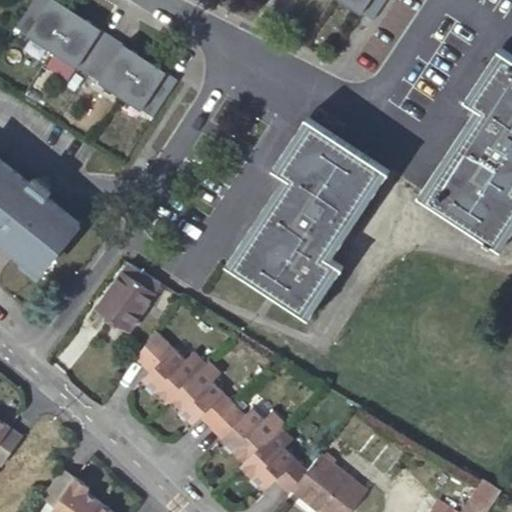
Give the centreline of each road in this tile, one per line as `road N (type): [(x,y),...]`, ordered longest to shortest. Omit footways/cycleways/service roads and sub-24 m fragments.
road 1 (residential): [(159,0),(382,120),(466,1),(511,28)]
road 2 (tertiary): [(181,511),(0,344)]
